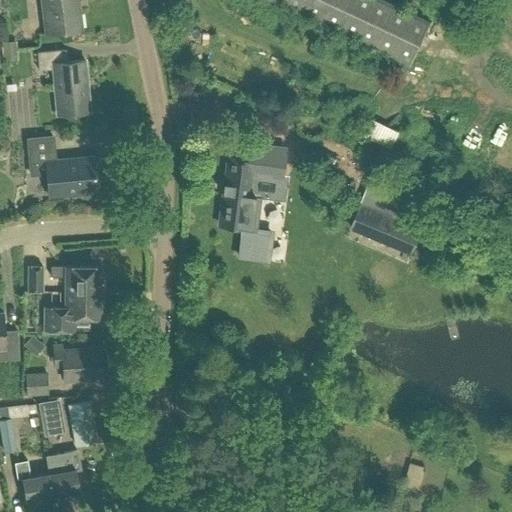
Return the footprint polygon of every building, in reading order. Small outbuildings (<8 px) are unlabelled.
[(43,0),(47,31),(82,26),(79,0),(43,0)] [(431,20),(387,0),(271,0),(410,65),(431,20)] [(511,44),(510,44),(495,77),(511,84),(511,44)] [(38,69),(52,68),(57,115),(89,112),(84,59),(66,61),(65,49),(36,52),(38,69)] [(370,118),(366,136),(398,143),(402,125),(370,118)] [(53,159),(51,134),(28,136),(31,172),(47,170),(50,196),(97,191),(93,155),(53,159)] [(284,146),(240,140),(237,158),(226,157),(217,227),(240,229),(236,256),(262,260),(266,232),(254,231),(259,197),(250,195),(253,172),(280,176),(284,146)] [(423,229),(360,202),(349,227),(413,253),(423,229)] [(451,247),(457,231),(439,223),(432,238),(451,247)] [(42,290),(42,264),(26,264),(26,291),(42,290)] [(65,291),(103,291),(103,280),(101,280),(101,265),(51,264),(50,275),(65,276),(65,291)] [(65,291),(64,306),(50,306),(49,328),(74,329),(74,317),(100,317),(100,302),(103,302),(103,291),(65,291)] [(0,311),(0,358),(18,358),(16,330),(5,331),(3,312),(0,311)] [(31,334),(23,343),(35,354),(43,345),(31,334)] [(64,345),(64,342),(53,342),(54,364),(63,363),(63,378),(103,376),(103,358),(107,358),(106,345),(102,345),(102,343),(64,345)] [(47,394),(45,371),(25,373),(26,395),(47,394)] [(95,440),(87,401),(66,405),(73,444),(95,440)] [(16,449),(11,417),(0,418),(0,434),(3,451),(16,449)] [(46,473),(50,494),(64,492),(65,498),(81,496),(76,469),(80,468),(76,450),(45,456),(48,472),(46,473)] [(14,462),(16,478),(21,477),(24,499),(50,494),(46,473),(30,476),(27,459),(14,462)]
